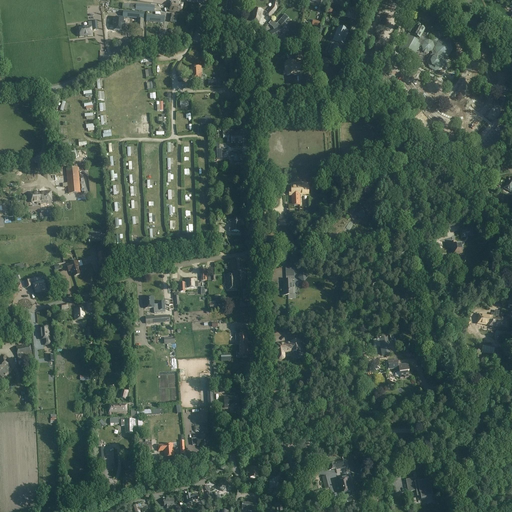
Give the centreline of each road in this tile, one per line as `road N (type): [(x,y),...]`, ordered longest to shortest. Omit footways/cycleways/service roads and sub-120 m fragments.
road 1 (track): [(453,429),(392,104),(385,96),(254,97)]
road 2 (unclassified): [(0,303),(32,310),(190,262),(251,253)]
road 3 (unclassified): [(251,253),(252,63),(237,44),(195,41)]
road 4 (track): [(45,511),(32,310)]
road 5 (unclassified): [(276,433),(259,395),(251,253)]
road 6 (track): [(286,452),(338,437),(453,429)]
road 7 (unclassified): [(76,511),(232,455)]
road 8 (track): [(182,56),(173,72),(174,136),(107,141)]
road 9 (unclassified): [(61,86),(126,49),(195,41)]
road 10 (residential): [(112,511),(236,470)]
